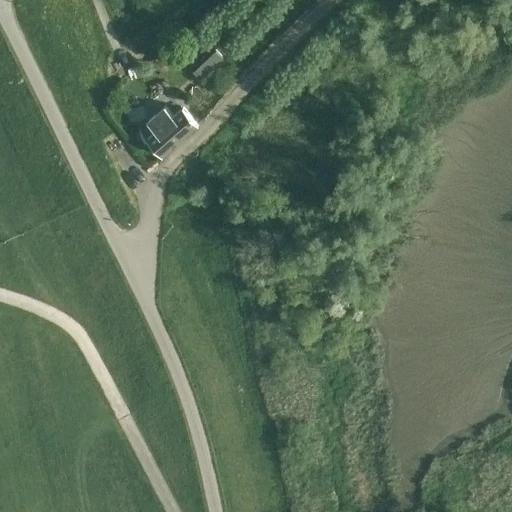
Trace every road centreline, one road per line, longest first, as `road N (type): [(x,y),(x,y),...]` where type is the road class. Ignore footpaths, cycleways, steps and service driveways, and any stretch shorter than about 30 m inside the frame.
road 1 (residential): [(137,284),(148,213),(172,159),(334,0)]
road 2 (unclassified): [(137,284),(0,14)]
road 3 (unclassified): [(215,511),(190,407),(137,284)]
